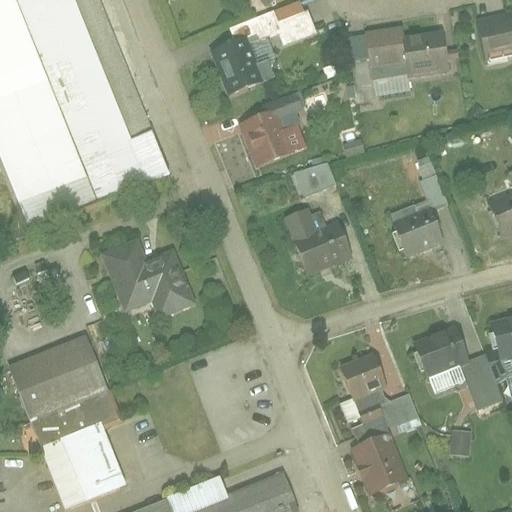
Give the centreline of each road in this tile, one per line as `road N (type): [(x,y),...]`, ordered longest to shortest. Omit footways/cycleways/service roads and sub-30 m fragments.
road 1 (residential): [(135,0),(267,341)]
road 2 (residential): [(267,341),(511,269)]
road 3 (residential): [(267,341),(337,511)]
